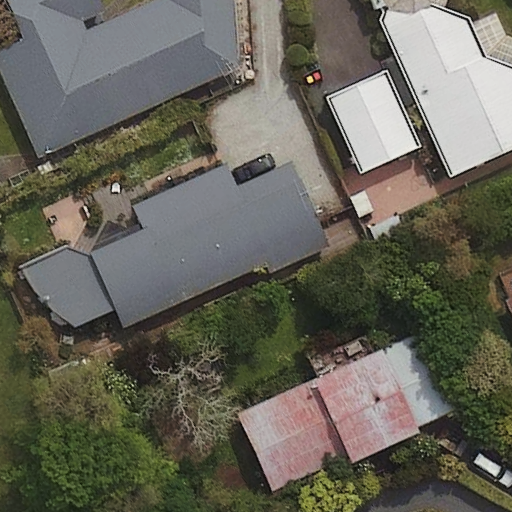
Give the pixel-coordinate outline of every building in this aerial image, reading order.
[(101,0),(8,0),(24,36),(0,46),(0,72),(38,156),(242,64),(213,0),(148,0),(86,28),(82,17),(105,7),(101,0)] [(444,179),(511,149),(511,71),(479,59),(463,19),(439,11),(442,0),(374,0),(382,10),(375,22),(444,179)] [(412,145),(380,70),(321,96),(353,170),(412,145)] [(328,242),(289,158),(237,182),(227,160),(134,202),(144,223),(88,249),(67,242),(19,265),(76,323),(116,305),(125,325),(267,260),(270,268),(328,242)] [(470,401),(434,321),(237,409),(273,488),(470,401)]
